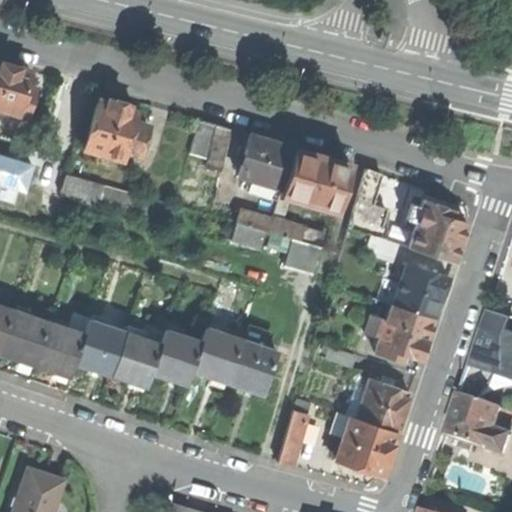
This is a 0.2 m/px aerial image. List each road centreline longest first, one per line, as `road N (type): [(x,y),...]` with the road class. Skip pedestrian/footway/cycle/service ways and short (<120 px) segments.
road 1 (residential): [(0,41),(502,184)]
road 2 (residential): [(502,184),(397,511)]
road 3 (tertiary): [(108,0),(332,54)]
road 4 (residential): [(139,446),(342,511)]
road 5 (residential): [(0,400),(139,446)]
